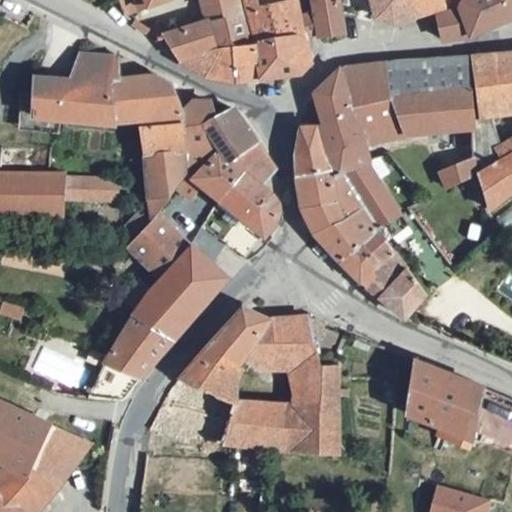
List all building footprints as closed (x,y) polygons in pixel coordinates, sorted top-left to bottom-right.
[(119,0),(124,13),(160,0),(119,0)] [(242,0),(201,0),(206,18),(164,30),(167,37),(178,56),(249,37),(242,0)] [(242,0),(249,37),(257,78),(298,71),(309,63),(303,34),(296,0),(242,0)] [(313,32),(321,31),(314,0),(296,0),(303,34),(313,32)] [(347,24),(340,0),(314,0),(321,31),(347,24)] [(372,0),(374,9),(367,16),(377,24),(383,16),(386,24),(433,11),(431,3),(438,0),(372,0)] [(446,16),(432,22),(435,39),(460,37),(511,16),(511,0),(456,0),(456,2),(445,8),(446,16)] [(257,78),(249,37),(178,56),(181,58),(194,68),(209,75),(225,79),(241,80),(257,78)] [(479,117),(511,107),(511,50),(473,55),(479,117)] [(138,119),(153,213),(167,195),(185,174),(186,151),(182,123),(180,110),(170,81),(154,73),(116,76),(115,56),(79,52),(69,75),(33,74),(33,93),(32,114),(58,115),(111,121),(138,119)] [(353,65),(354,99),(469,88),(468,56),(353,65)] [(404,137),(471,127),(469,88),(354,99),(353,65),(335,71),(312,94),(319,123),(339,165),(369,158),(366,142),(404,137)] [(58,129),(58,115),(32,114),(33,93),(19,92),(18,128),(58,129)] [(272,168),(231,107),(212,115),(208,99),(191,98),(180,110),(182,123),(186,151),(185,174),(215,152),(237,173),(259,181),(272,168)] [(293,176),(339,165),(319,123),(297,124),(292,146),(292,165),(293,176)] [(511,146),(491,160),(474,172),(486,213),(511,191),(511,146)] [(215,152),(185,174),(194,183),(214,199),(237,173),(215,152)] [(473,154),(435,170),(448,190),(474,172),(473,154)] [(339,165),(382,226),(400,212),(369,158),(339,165)] [(335,260),(376,230),(382,226),(339,165),(293,176),(297,207),(310,232),(327,251),(335,260)] [(61,172),(0,171),(0,216),(60,217),(60,199),(61,174),(61,172)] [(237,173),(214,199),(218,202),(263,234),(270,225),(274,215),(277,205),(272,194),(259,181),(237,173)] [(113,175),(61,174),(60,199),(113,200),(113,175)] [(167,195),(181,198),(194,183),(185,174),(167,195)] [(153,213),(124,248),(156,274),(186,241),(153,213)] [(335,260),(361,284),(393,250),(376,230),(335,260)] [(189,244),(186,241),(156,274),(126,310),(169,336),(225,275),(189,244)] [(361,284),(377,298),(404,265),(393,250),(361,284)] [(399,316),(423,291),(404,265),(377,298),(399,316)] [(307,314),(272,316),(243,304),(178,376),(235,403),(226,445),(289,451),(339,455),(341,364),(322,364),(313,347),(307,314)] [(132,378),(169,336),(126,310),(105,343),(94,358),(114,369),(132,378)] [(313,347),(333,347),(338,333),(322,327),(324,321),(307,314),(313,347)] [(119,402),(132,378),(114,369),(94,358),(80,393),(119,402)] [(466,446),(469,438),(475,440),(484,388),(416,358),(406,412),(444,429),(441,436),(466,446)] [(0,464),(42,420),(0,399),(0,464)] [(0,511),(38,511),(93,444),(42,420),(0,464),(0,511)] [(486,511),(489,501),(448,492),(435,490),(430,511),(486,511)] [(336,511),(337,497),(309,497),(309,511),(336,511)]
